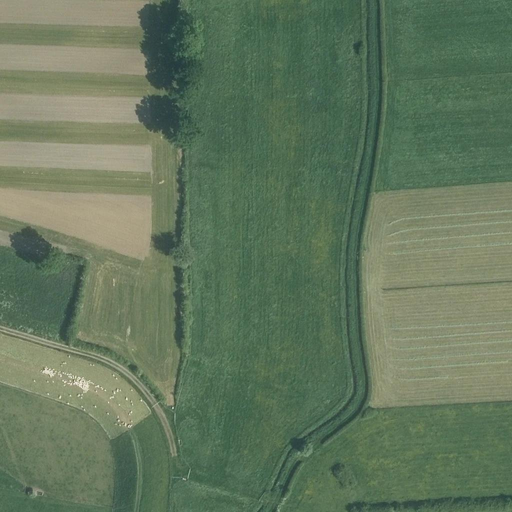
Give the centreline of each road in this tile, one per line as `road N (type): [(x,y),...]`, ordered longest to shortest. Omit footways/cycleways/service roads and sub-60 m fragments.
road 1 (track): [(271,502),(185,469),(156,404),(111,362),(0,327)]
road 2 (track): [(0,356),(98,391),(123,415),(140,464),(135,511)]
